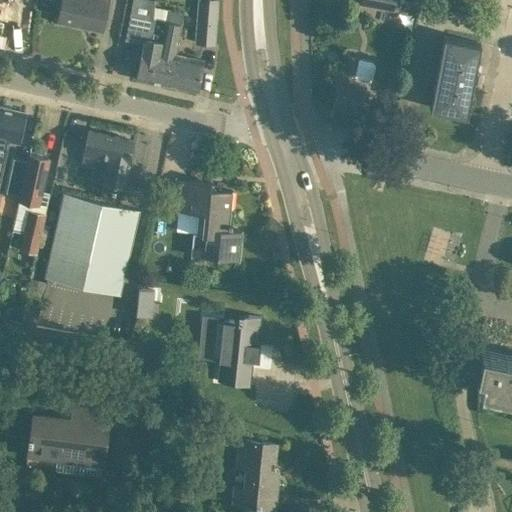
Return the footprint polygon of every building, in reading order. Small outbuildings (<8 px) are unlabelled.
[(58,0),(54,19),(102,29),(107,0),(58,0)] [(152,18),(153,5),(153,4),(131,0),(129,13),(130,13),(125,35),(139,38),(140,36),(144,37),(136,77),(163,83),(167,61),(156,58),(163,20),(152,18)] [(217,0),(198,0),(197,15),(198,15),(196,41),(214,43),(217,0)] [(175,53),(181,23),(154,17),(153,5),(152,18),(163,20),(156,58),(167,61),(163,83),(198,90),(204,59),(175,53)] [(443,34),(430,103),(429,106),(466,113),(472,82),(476,83),(478,72),(474,72),(480,41),(443,34)] [(358,118),(367,79),(371,80),(374,65),(372,61),(358,58),(358,56),(345,53),(331,111),(358,118)] [(0,113),(0,178),(0,179),(0,178),(0,174),(6,150),(8,139),(18,142),(21,131),(25,111),(2,106),(0,113)] [(84,150),(109,156),(103,182),(106,183),(102,200),(119,204),(126,172),(133,139),(88,129),(84,150)] [(27,159),(19,199),(38,203),(44,177),(48,157),(29,153),(27,159)] [(229,228),(229,226),(231,226),(232,221),(230,221),(233,190),(210,187),(211,180),(175,177),(172,209),(203,212),(201,232),(206,233),(205,246),(191,245),(190,253),(239,258),(242,230),(229,228)] [(63,191),(59,211),(45,273),(82,282),(120,291),(134,228),(138,209),(119,204),(102,200),(101,200),(63,191)] [(23,231),(19,249),(37,252),(45,213),(44,212),(28,209),(27,214),(23,231)] [(25,298),(40,302),(45,281),(30,277),(25,298)] [(138,288),(136,314),(152,315),(154,289),(138,288)] [(224,318),(218,380),(250,383),(254,344),(258,344),(260,316),(239,313),(238,320),(224,318)] [(0,318),(0,317),(0,338),(16,341),(19,320),(0,318)] [(481,373),(478,386),(498,390),(511,393),(511,511),(511,359),(485,354),(481,373)] [(102,381),(100,398),(112,400),(114,382),(102,381)] [(63,393),(61,393),(49,392),(48,400),(48,402),(62,403),(63,393)] [(27,453),(103,463),(110,409),(72,404),(70,417),(33,412),(30,435),(28,435),(27,442),(29,442),(27,453)] [(241,501),(254,502),(274,504),(276,479),(272,478),(276,441),(256,439),(239,437),(236,463),(245,464),(241,501)]
